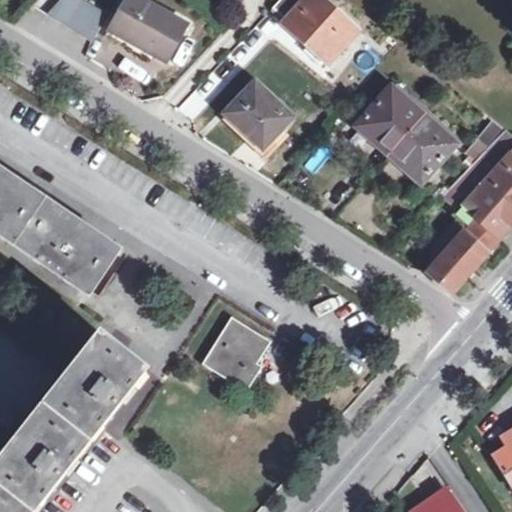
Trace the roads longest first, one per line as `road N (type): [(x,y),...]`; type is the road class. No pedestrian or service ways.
road 1 (residential): [(470,328),(0,33)]
road 2 (tertiary): [(470,328),(315,511)]
